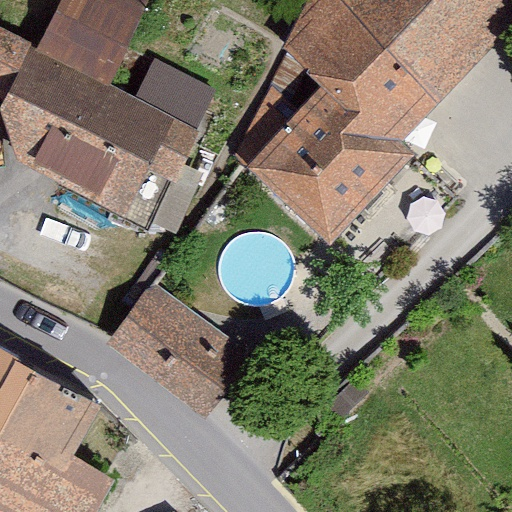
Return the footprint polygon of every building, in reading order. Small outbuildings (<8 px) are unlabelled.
[(124,228),(177,128),(113,94),(150,8),(133,0),(67,0),(36,57),(11,103),(2,120),(12,178),(124,228)] [(327,91),(251,176),(330,240),(410,159),(394,142),(511,31),(511,0),(310,0),(285,57),(327,91)] [(36,57),(0,38),(0,99),(11,103),(36,57)] [(263,348),(155,278),(115,341),(215,412),(263,348)] [(0,435),(32,380),(0,357),(0,435)] [(0,511),(99,511),(114,484),(73,455),(102,411),(32,380),(0,435),(0,511)]
